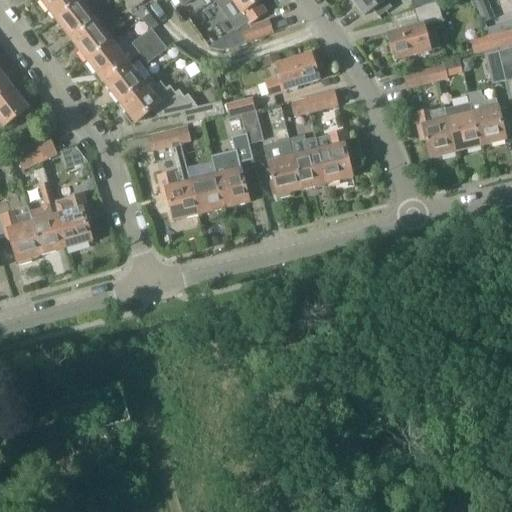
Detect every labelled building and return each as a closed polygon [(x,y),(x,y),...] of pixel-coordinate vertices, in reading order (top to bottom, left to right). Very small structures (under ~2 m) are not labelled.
[(39,0),(40,0),(53,17),(75,0),(39,0)] [(71,41),(94,23),(76,0),(75,0),(53,17),(71,41)] [(120,0),(131,11),(140,5),(135,0),(120,0)] [(175,0),(181,8),(192,1),(191,0),(175,0)] [(265,14),(258,4),(262,0),(223,0),(218,4),(225,14),(236,7),(241,15),(241,16),(248,26),(265,14)] [(353,0),(364,16),(387,0),(353,0)] [(410,0),(414,10),(420,8),(444,0),(410,0)] [(470,0),(481,25),(494,20),(485,0),(470,0)] [(425,37),(423,27),(441,22),(436,4),(413,11),(418,27),(388,36),(390,43),(387,44),(390,53),(393,53),(395,62),(439,50),(434,34),(425,37)] [(486,38),(471,42),(474,55),(511,46),(511,10),(511,11),(511,13),(511,21),(484,30),(486,38)] [(245,43),(271,34),(267,22),(241,31),(245,43)] [(87,62),(110,44),(94,23),(71,41),(87,62)] [(137,56),(157,40),(149,30),(119,55),(110,44),(87,62),(103,83),(126,64),(137,56)] [(145,66),(165,50),(157,40),(137,56),(145,66)] [(511,49),(498,53),(504,76),(506,83),(511,81),(511,49)] [(492,86),(506,83),(504,76),(498,53),(485,56),(492,86)] [(264,68),(280,62),(277,54),(261,59),(264,68)] [(314,64),(311,56),(277,67),(281,78),(266,83),(271,98),(285,93),(319,82),(316,75),(318,74),(315,64),(314,64)] [(119,104),(142,85),(126,64),(103,83),(119,104)] [(438,82),(446,80),(443,67),(435,69),(438,82)] [(408,90),(438,82),(435,69),(405,77),(408,90)] [(0,96),(11,88),(0,73),(0,96)] [(156,86),(150,80),(142,85),(119,104),(134,124),(152,111),(158,119),(180,115),(183,127),(191,125),(192,128),(226,120),(223,107),(221,107),(220,105),(198,111),(187,96),(183,99),(178,92),(174,94),(169,88),(165,90),(159,84),(156,86)] [(0,130),(4,128),(27,109),(11,88),(0,96),(0,130)] [(309,114),(338,107),(334,93),(306,100),(309,114)] [(482,99),(481,97),(480,93),(467,96),(469,104),(480,147),(506,141),(496,100),(485,103),(483,98),(482,99)] [(226,120),(240,116),(254,112),(251,100),(223,107),(226,120)] [(294,117),(300,116),(309,114),(306,100),(291,103),(294,117)] [(455,153),(480,147),(469,104),(445,110),(455,153)] [(455,153),(445,110),(432,113),(432,111),(415,115),(420,134),(424,133),(430,159),(455,153)] [(248,146),(262,143),(254,112),(240,116),(248,146)] [(181,146),(191,144),(188,130),(177,133),(181,146)] [(190,185),(181,146),(177,133),(127,145),(130,157),(150,152),(150,153),(172,148),(178,175),(158,180),(162,198),(167,197),(173,223),(198,217),(190,185)] [(328,186),(351,180),(345,154),(350,152),(346,134),(317,141),(328,186)] [(21,169),(56,154),(48,136),(13,151),(21,169)] [(306,143),(305,138),(290,142),(302,192),(328,186),(317,141),(317,140),(306,143)] [(276,198),(302,192),(290,142),(264,148),(276,198)] [(235,174),(232,161),(213,166),(216,179),(224,211),(249,205),(241,173),(235,174)] [(198,217),(224,211),(216,179),(190,185),(198,217)] [(60,216),(50,183),(41,186),(46,203),(42,208),(30,212),(32,218),(47,214),(51,207),(55,217),(34,223),(43,254),(69,247),(60,216)] [(69,247),(93,240),(85,214),(89,213),(84,194),(69,198),(73,212),(60,216),(69,247)] [(43,254),(34,223),(32,218),(30,212),(29,207),(14,211),(15,213),(2,217),(7,232),(9,232),(18,262),(43,254)]
